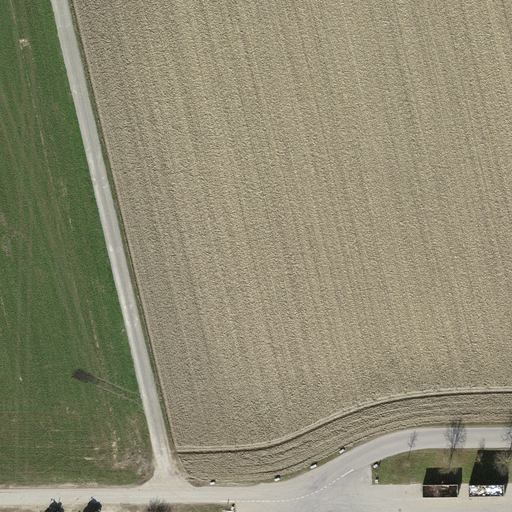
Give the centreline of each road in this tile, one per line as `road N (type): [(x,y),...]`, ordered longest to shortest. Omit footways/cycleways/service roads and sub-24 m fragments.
road 1 (unclassified): [(0,497),(511,492)]
road 2 (track): [(68,0),(181,496)]
